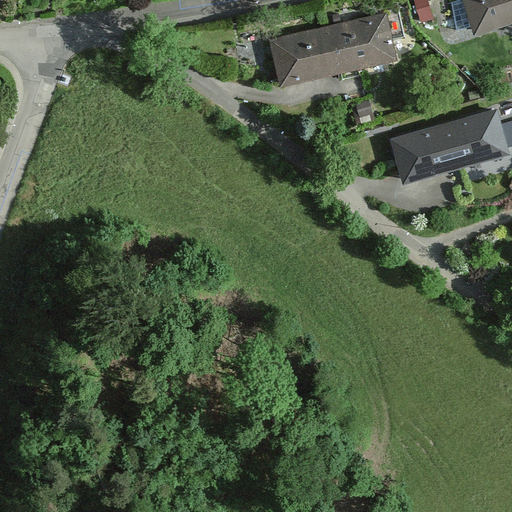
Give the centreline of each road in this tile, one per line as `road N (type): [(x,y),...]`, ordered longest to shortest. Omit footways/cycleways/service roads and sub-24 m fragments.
road 1 (residential): [(511,307),(126,48),(68,41)]
road 2 (residential): [(249,0),(68,41)]
road 3 (residential): [(68,41),(0,196)]
